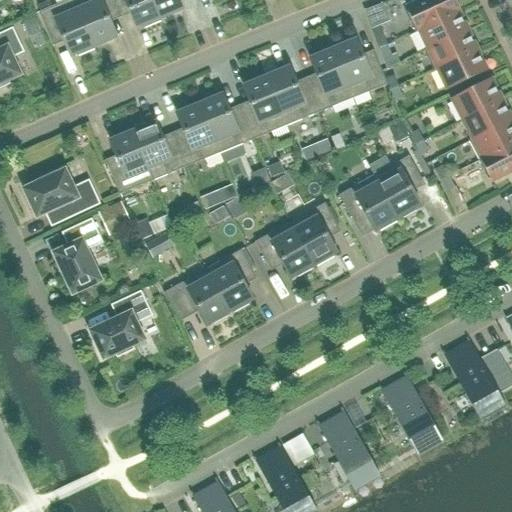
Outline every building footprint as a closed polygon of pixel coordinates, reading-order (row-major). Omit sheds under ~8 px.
[(93,48),(72,0),(70,0),(39,13),(50,41),(61,36),(70,58),(75,55),(77,58),(95,50),(94,48),(93,48)] [(111,0),(72,0),(93,48),(94,48),(116,38),(107,17),(117,13),(111,0)] [(151,0),(111,0),(117,13),(128,8),(137,30),(142,27),(143,30),(161,22),(160,20),(151,0)] [(151,0),(160,20),(182,10),(177,0),(151,0)] [(414,32),(419,30),(418,30),(457,12),(458,12),(452,0),(423,0),(407,8),(408,12),(405,13),(414,32)] [(418,30),(419,30),(427,48),(428,49),(466,31),(457,12),(418,30)] [(371,30),(378,49),(387,45),(380,27),(371,30)] [(0,88),(8,84),(7,81),(20,75),(11,57),(22,52),(12,30),(0,35),(0,88)] [(433,72),(437,70),(437,69),(475,51),(466,31),(428,49),(427,48),(423,50),(433,72)] [(332,50),(353,99),(386,85),(375,58),(364,62),(355,41),(350,43),(349,41),(331,48),(332,51),(332,50)] [(378,49),(382,60),(391,57),(387,45),(378,49)] [(353,99),(332,50),(332,51),(309,60),(318,81),(308,85),(319,113),(353,99)] [(437,69),(437,70),(446,89),(485,71),(475,51),(437,69)] [(319,113),(308,85),(297,90),(289,68),(283,70),(282,68),(264,76),(265,78),(266,78),(286,127),(319,113)] [(385,80),(389,91),(397,88),(393,77),(385,80)] [(241,113),(252,140),(286,127),(266,78),(265,78),(243,87),(251,109),(241,113)] [(452,101),(463,121),(500,101),(490,81),(452,101)] [(389,91),(394,102),(402,99),(397,88),(389,91)] [(199,105),(219,154),(252,140),(241,113),(231,117),(222,96),(200,105),(199,105)] [(463,121),(472,139),(473,140),(510,120),(500,101),(463,121)] [(185,136),(174,140),(186,168),(219,154),(199,105),(200,105),(199,102),(180,110),(181,112),(176,115),(185,136)] [(468,142),(479,161),(511,143),(511,123),(510,120),(473,140),(472,139),(468,142)] [(133,132),(132,133),(152,182),(167,176),(186,168),(174,140),(164,144),(155,123),(133,132)] [(118,163),(107,168),(119,195),(152,182),(132,133),(133,132),(132,130),(114,137),(115,140),(109,142),(118,163)] [(409,135),(415,146),(423,141),(417,131),(409,135)] [(415,146),(421,156),(429,152),(423,141),(415,146)] [(511,143),(479,161),(488,180),(491,178),(493,182),(511,171),(511,143)] [(408,157),(373,177),(397,219),(399,218),(400,220),(417,211),(416,208),(420,206),(409,186),(421,180),(408,157)] [(434,171),(440,181),(448,177),(442,166),(434,171)] [(24,190),(36,218),(64,205),(70,217),(98,204),(88,182),(73,189),(64,171),(51,177),(50,174),(35,181),(36,184),(24,190)] [(251,192),(267,187),(263,177),(248,182),(251,192)] [(397,219),(373,177),(338,196),(351,219),(363,212),(374,232),(378,230),(379,232),(397,222),(395,220),(397,219)] [(440,181),(446,192),(454,187),(448,177),(440,181)] [(324,204),(289,224),(313,266),(315,265),(316,267),(333,258),(332,255),(336,253),(325,233),(337,226),(324,204)] [(99,216),(109,233),(128,222),(119,205),(99,216)] [(68,247),(53,254),(72,295),(100,282),(85,250),(101,243),(91,221),(63,234),(68,247)] [(93,226),(102,245),(111,240),(102,222),(93,226)] [(313,266),(289,224),(254,243),(267,265),(279,259),(290,279),(294,276),(295,279),(313,269),(311,267),(313,266)] [(151,259),(157,269),(171,260),(165,250),(151,259)] [(240,251),(206,270),(229,313),(231,312),(232,314),(249,304),(248,302),(252,300),(241,280),(253,273),(240,251)] [(229,313),(206,270),(164,294),(176,316),(195,305),(206,325),(210,323),(211,326),(229,316),(227,314),(229,313)] [(118,319),(90,332),(103,360),(115,354),(117,357),(132,350),(131,347),(143,341),(135,323),(150,316),(140,293),(112,306),(118,319)] [(441,353),(477,418),(503,403),(467,339),(466,340),(467,342),(444,355),(443,352),(441,353)] [(378,388),(414,453),(440,438),(404,374),(403,375),(404,377),(381,390),(380,387),(378,388)] [(340,410),(341,412),(319,425),(317,423),(316,423),(352,488),(377,474),(341,409),(340,410)] [(277,445),(278,448),(256,460),(254,458),(253,459),(282,511),(308,511),(315,509),(279,444),(277,445)] [(190,494),(200,511),(234,511),(216,479),(214,480),(216,483),(193,495),(191,493),(190,494)]
